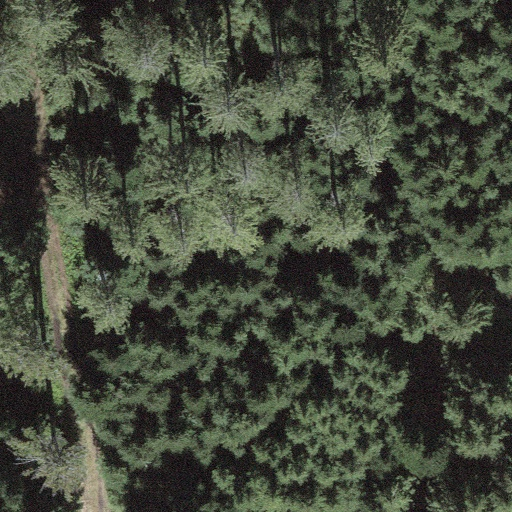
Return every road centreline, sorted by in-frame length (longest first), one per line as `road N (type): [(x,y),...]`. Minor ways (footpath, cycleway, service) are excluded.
road 1 (track): [(125,511),(51,317),(37,188),(0,82)]
road 2 (track): [(380,511),(511,410)]
